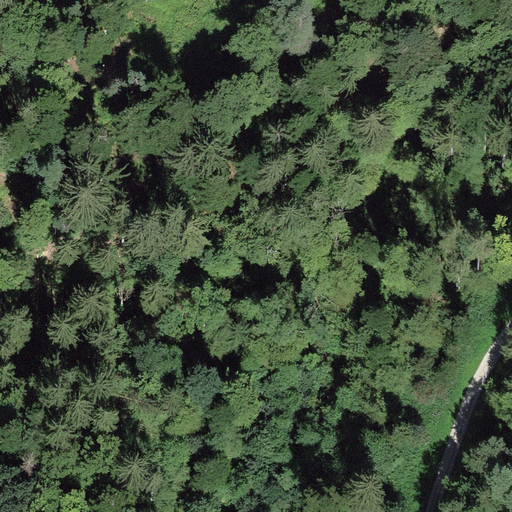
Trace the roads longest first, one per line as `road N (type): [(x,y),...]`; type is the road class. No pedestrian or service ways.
road 1 (track): [(343,234),(379,177),(511,62)]
road 2 (track): [(429,511),(465,417),(511,329)]
